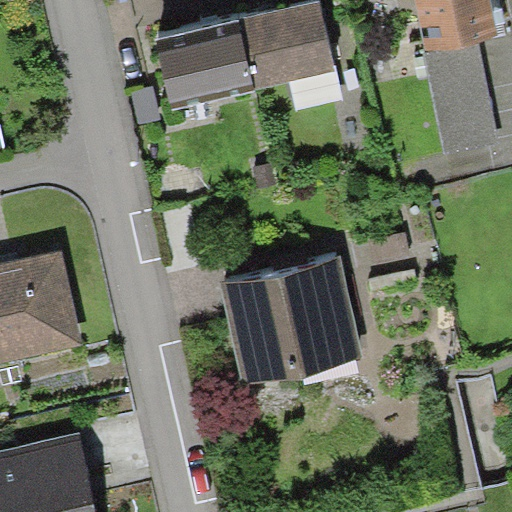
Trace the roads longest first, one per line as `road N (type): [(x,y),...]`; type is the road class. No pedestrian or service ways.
road 1 (residential): [(188,511),(106,164)]
road 2 (residential): [(106,164),(67,0)]
